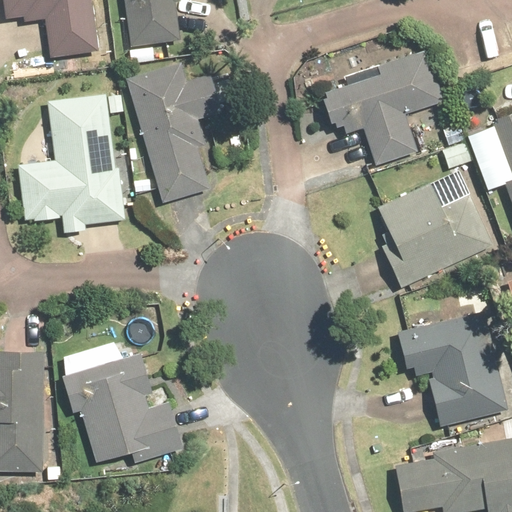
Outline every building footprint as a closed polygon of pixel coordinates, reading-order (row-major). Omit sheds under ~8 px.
[(91,53),(87,0),(0,0),(0,21),(42,19),(44,56),(91,53)] [(176,0),(115,0),(120,48),(180,44),(176,0)] [(426,48),(312,82),(329,138),(359,129),(369,164),(416,150),(405,114),(442,103),(426,48)] [(182,60),(123,76),(158,204),(217,188),(198,118),(220,112),(209,73),(187,79),(182,60)] [(108,153),(107,93),(46,95),(47,158),(15,158),(16,221),(58,220),(58,233),(84,232),(84,223),(119,222),(117,153),(108,153)] [(511,111),(475,127),(511,210),(511,111)] [(439,151),(446,169),(472,159),(458,122),(441,129),(448,148),(439,151)] [(380,249),(396,285),(493,243),(468,187),(437,201),(428,182),(373,206),(390,244),(380,249)] [(511,274),(500,278),(511,315),(511,274)] [(505,402),(466,303),(390,332),(409,380),(419,376),(439,428),(505,402)] [(115,340),(53,355),(68,414),(79,412),(92,467),(177,446),(166,401),(154,404),(141,351),(119,356),(115,340)] [(0,474),(48,474),(48,349),(0,349),(0,474)] [(511,511),(511,436),(435,442),(437,455),(391,459),(395,510),(438,506),(438,511),(474,511),(480,511),(511,511)]
